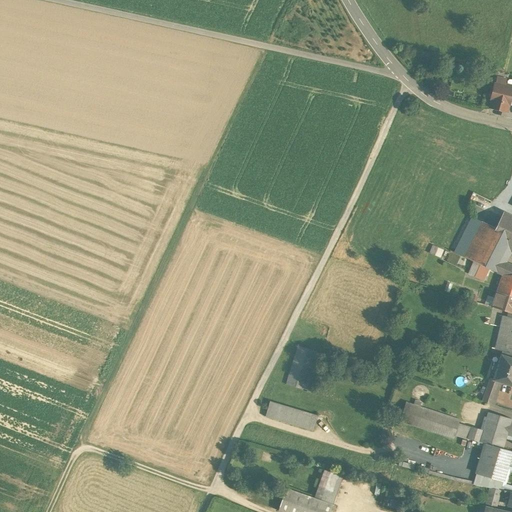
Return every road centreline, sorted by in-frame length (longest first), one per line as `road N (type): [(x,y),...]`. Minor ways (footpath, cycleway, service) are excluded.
road 1 (track): [(288,0),(79,446)]
road 2 (track): [(202,511),(408,82)]
road 3 (track): [(51,0),(383,73),(396,69)]
road 4 (residential): [(511,126),(440,106),(408,82),(350,0)]
road 5 (track): [(210,492),(79,446),(48,511)]
road 6 (track): [(247,415),(355,449),(401,448),(431,460)]
